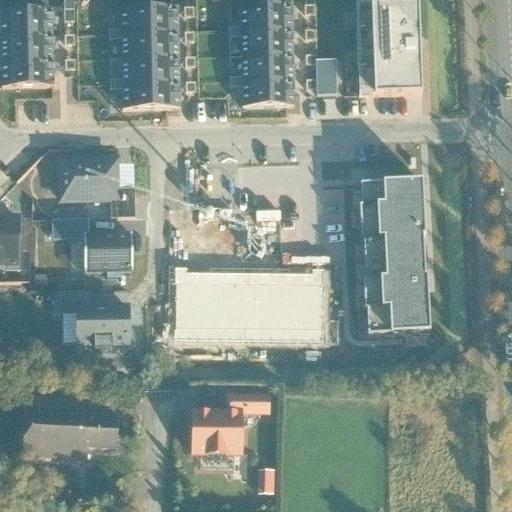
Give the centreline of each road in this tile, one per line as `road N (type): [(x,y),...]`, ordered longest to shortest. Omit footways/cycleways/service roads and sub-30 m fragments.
road 1 (residential): [(504,131),(155,139)]
road 2 (tertiary): [(511,288),(504,131)]
road 3 (residential): [(155,139),(0,142)]
road 4 (residential): [(156,283),(155,139)]
road 5 (tertiary): [(504,131),(499,0)]
